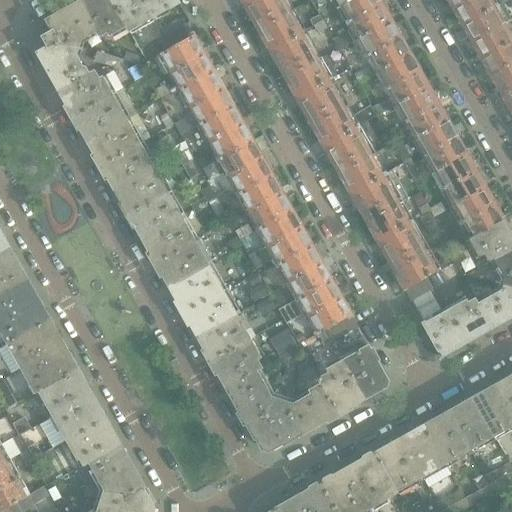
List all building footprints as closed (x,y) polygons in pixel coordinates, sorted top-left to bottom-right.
[(130,30),(113,0),(81,0),(47,20),(53,30),(42,36),(48,47),(58,41),(80,47),(82,41),(96,33),(100,37),(107,34),(110,37),(126,27),(129,31),(130,30)] [(113,0),(130,30),(179,2),(177,0),(113,0)] [(291,10),(285,0),(251,0),(244,4),(254,20),(271,10),(276,18),(291,10)] [(389,15),(385,8),(379,0),(348,0),(340,5),(358,38),(391,20),(388,15),(389,15)] [(497,6),(493,0),(448,0),(450,3),(451,3),(456,13),(460,20),(463,25),(497,6)] [(497,7),(497,6),(463,25),(466,30),(465,30),(469,37),(469,36),(475,46),(478,53),(479,53),(482,58),(511,40),(511,20),(502,4),(497,7)] [(301,29),(291,10),(276,18),(271,10),(254,20),(269,47),(301,29)] [(313,26),(322,21),(318,16),(310,21),(313,26)] [(193,36),(187,24),(186,25),(182,17),(161,28),(165,36),(158,39),(164,50),(165,52),(193,36)] [(328,28),(323,20),(322,21),(313,26),(318,34),(328,28)] [(408,48),(404,41),(403,42),(391,20),(358,38),(377,73),(410,53),(407,48),(408,48)] [(318,58),(303,32),(301,29),(269,47),(280,67),(297,57),(303,67),(318,58)] [(213,70),(208,61),(193,36),(165,52),(160,55),(180,90),(213,70)] [(511,40),(482,58),(484,63),(488,70),(488,69),(494,79),(493,80),(497,86),(500,91),(511,84),(511,40)] [(83,66),(78,56),(80,47),(58,41),(48,47),(38,52),(74,117),(113,94),(103,77),(100,78),(96,71),(90,73),(86,67),(83,66)] [(121,60),(97,52),(94,61),(107,66),(121,60)] [(136,64),(139,57),(126,52),(124,60),(136,64)] [(410,53),(377,73),(390,96),(380,102),(381,104),(372,109),(376,116),(377,117),(387,112),(386,111),(396,105),(396,106),(429,87),(426,82),(427,82),(423,75),(422,75),(417,65),(413,58),(410,53)] [(330,80),(318,58),(303,67),(297,57),(280,67),(297,98),(330,80)] [(359,82),(372,75),(369,67),(355,75),(359,82)] [(145,76),(141,68),(134,72),(139,80),(145,76)] [(233,105),(225,92),(213,70),(180,90),(193,114),(184,119),(184,120),(176,125),(181,135),(200,125),(233,105)] [(345,106),(330,80),(297,98),(307,115),(325,105),(330,115),(345,106)] [(511,84),(500,91),(503,96),(506,103),(506,102),(507,103),(511,111),(511,84)] [(171,94),(165,85),(156,91),(161,100),(171,94)] [(445,115),(441,108),(436,98),(432,91),(432,92),(429,87),(396,106),(415,138),(448,120),(445,115)] [(128,119),(113,94),(74,117),(102,166),(141,143),(128,119)] [(252,140),(247,131),(233,105),(200,125),(219,159),(252,140)] [(357,128),(376,116),(372,109),(370,106),(351,117),(345,106),(330,115),(325,105),(307,115),(325,146),(357,128)] [(174,124),(167,114),(160,118),(167,129),(174,124)] [(464,148),(460,141),(460,142),(454,132),(455,131),(451,125),(450,125),(448,120),(415,138),(423,153),(434,172),(467,153),(464,148)] [(372,155),(357,128),(325,146),(334,163),(352,153),(357,164),(372,155)] [(408,142),(404,135),(392,141),(396,149),(408,142)] [(392,145),(388,138),(378,143),(382,150),(392,145)] [(272,175),(264,161),(252,140),(219,159),(201,170),(209,182),(226,172),(239,194),(272,175)] [(169,192),(147,153),(141,143),(102,166),(129,215),(169,192)] [(169,159),(183,151),(179,144),(165,153),(169,159)] [(410,159),(403,146),(396,150),(403,163),(410,159)] [(202,174),(188,150),(178,156),(191,180),(202,174)] [(384,175),(372,155),(357,164),(352,153),(334,163),(352,194),(384,175)] [(483,181),(479,175),(473,165),(474,165),(470,158),(469,158),(467,153),(434,172),(453,205),(486,187),(483,182),(483,181)] [(292,210),(286,200),(272,175),(239,194),(258,229),(292,210)] [(400,202),(384,175),(352,194),(362,212),(379,202),(384,211),(400,202)] [(216,199),(209,187),(202,191),(209,203),(216,199)] [(502,215),(498,208),(492,198),(489,191),(488,191),(486,187),(453,205),(470,235),(503,217),(501,215),(502,215)] [(196,241),(169,192),(129,215),(157,263),(196,241)] [(229,199),(226,193),(216,199),(219,205),(229,199)] [(430,209),(421,193),(413,198),(423,217),(430,213),(431,212),(430,209)] [(228,221),(219,205),(216,199),(209,203),(222,225),(228,221)] [(411,222),(407,216),(400,202),(384,211),(379,202),(362,212),(378,241),(411,222)] [(446,211),(441,203),(430,209),(431,212),(430,213),(433,219),(446,211)] [(311,245),(303,231),(292,210),(258,229),(278,264),(311,245)] [(440,231),(433,219),(430,213),(423,217),(420,218),(431,237),(440,231)] [(511,233),(511,232),(503,217),(470,235),(471,238),(469,239),(480,258),(485,255),(489,263),(494,260),(505,279),(504,284),(511,285),(511,233)] [(427,249),(412,224),(411,222),(378,241),(389,260),(406,250),(411,258),(427,249)] [(253,233),(248,225),(235,232),(240,240),(253,233)] [(9,252),(4,244),(5,242),(0,232),(0,284),(22,272),(12,253),(9,252)] [(452,250),(466,242),(462,235),(448,244),(452,250)] [(242,247),(237,239),(226,245),(231,253),(242,247)] [(223,290),(196,241),(157,263),(184,312),(223,290)] [(331,280),(325,270),(311,245),(278,264),(297,298),(331,280)] [(435,263),(428,251),(427,249),(411,258),(406,250),(389,260),(406,290),(437,274),(448,267),(444,259),(435,263)] [(473,268),(469,262),(459,268),(462,273),(473,268)] [(36,301),(32,293),(33,290),(22,272),(0,284),(0,327),(5,337),(9,334),(13,341),(50,321),(39,302),(36,301)] [(442,282),(437,274),(406,290),(412,301),(433,290),(433,288),(442,282)] [(351,315),(343,301),(331,280),(297,298),(298,299),(288,305),(279,310),(287,325),(306,314),(317,333),(325,329),(351,315)] [(269,295),(263,284),(248,292),(254,303),(269,295)] [(444,354),(511,315),(511,285),(504,284),(502,290),(476,304),(473,299),(467,303),(462,293),(445,302),(448,308),(439,313),(435,307),(428,310),(427,312),(424,307),(418,311),(438,348),(439,347),(440,349),(441,349),(444,354)] [(251,338),(223,290),(184,312),(211,360),(251,338)] [(276,309),(270,298),(256,306),(262,317),(276,309)] [(279,310),(288,305),(285,300),(276,305),(279,310)] [(340,337),(357,327),(351,315),(325,329),(332,341),(340,337)] [(64,350),(60,342),(60,339),(50,321),(13,341),(21,354),(16,356),(33,387),(38,385),(41,390),(77,369),(67,351),(64,350)] [(332,341),(325,329),(317,333),(318,335),(319,334),(325,346),(333,341),(332,341)] [(305,340),(301,333),(295,337),(299,344),(305,340)] [(297,345),(292,336),(283,342),(289,351),(297,345)] [(348,350),(340,337),(332,341),(333,341),(340,354),(348,350)] [(263,368),(259,360),(262,358),(251,338),(211,360),(248,426),(268,415),(265,410),(272,397),(258,371),(263,368)] [(287,368),(293,357),(299,345),(279,358),(287,368)] [(386,386),(388,380),(368,346),(343,360),(326,369),(328,373),(320,377),(340,412),(386,386)] [(88,393),(89,390),(77,369),(41,390),(42,392),(40,393),(67,441),(105,419),(94,398),(91,398),(88,393)] [(495,438),(511,428),(511,375),(473,397),(495,438)] [(284,444),(340,412),(320,377),(318,379),(320,383),(309,390),(311,394),(293,403),(272,397),(265,410),(268,415),(248,426),(255,438),(256,437),(261,446),(272,449),(283,443),(284,444)] [(14,405),(8,395),(0,400),(6,409),(14,405)] [(447,465),(495,438),(473,397),(424,424),(447,465)] [(31,429),(24,418),(13,424),(19,436),(31,429)] [(117,443),(117,440),(105,419),(67,441),(78,461),(80,460),(84,467),(89,464),(102,487),(122,489),(124,493),(142,483),(122,448),(119,448),(117,443)] [(422,479),(447,465),(424,424),(375,452),(397,493),(422,479)] [(0,464),(27,450),(19,436),(13,440),(13,439),(0,445),(0,464)] [(39,452),(35,444),(28,448),(32,456),(39,452)] [(28,496),(7,462),(27,450),(0,464),(0,511),(16,503),(28,496)] [(36,467),(32,460),(27,452),(20,456),(29,471),(36,467)] [(53,459),(49,452),(40,457),(44,464),(53,459)] [(338,511),(367,511),(398,495),(397,493),(375,452),(322,482),(338,511)] [(503,476),(510,472),(511,470),(511,466),(510,462),(492,472),(485,476),(489,484),(496,480),(503,476)] [(511,476),(510,472),(503,476),(508,486),(511,492),(511,491),(511,476)] [(489,484),(485,476),(484,474),(459,488),(465,498),(469,496),(475,492),(482,488),(489,484)] [(503,476),(496,480),(501,490),(508,486),(503,476)] [(489,484),(495,494),(501,490),(496,480),(489,484)] [(338,511),(322,482),(268,511),(338,511)] [(149,511),(152,505),(142,488),(143,485),(142,483),(124,493),(122,489),(102,487),(104,490),(85,487),(84,496),(84,497),(93,498),(102,500),(96,511),(149,511)] [(489,484),(482,488),(488,498),(495,494),(489,484)] [(58,511),(56,508),(55,509),(52,505),(43,510),(44,511),(37,511),(34,506),(49,496),(44,487),(28,497),(28,496),(16,503),(21,511),(58,511)] [(61,499),(55,488),(48,491),(54,502),(61,499)] [(482,488),(475,492),(481,502),(488,498),(482,488)] [(440,511),(464,498),(460,491),(436,504),(440,511)] [(475,492),(469,496),(474,506),(481,502),(475,492)] [(465,498),(462,500),(467,509),(474,506),(469,496),(465,498)] [(439,511),(433,500),(412,511),(439,511)] [(462,500),(454,504),(458,511),(468,511),(467,509),(462,500)] [(21,511),(16,503),(0,511),(21,511)]
